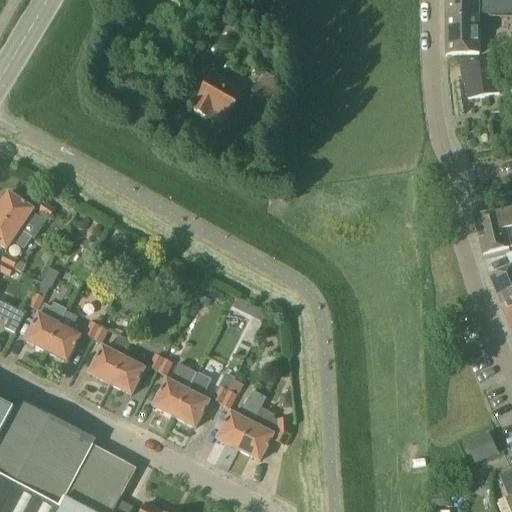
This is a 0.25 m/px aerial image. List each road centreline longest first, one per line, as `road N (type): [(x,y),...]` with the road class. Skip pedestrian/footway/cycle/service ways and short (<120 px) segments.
road 1 (residential): [(511,371),(459,234),(455,172),(435,110),(431,0)]
road 2 (unclassified): [(262,511),(0,376)]
